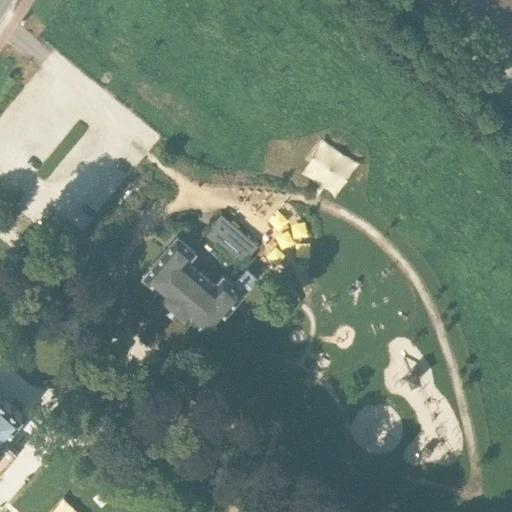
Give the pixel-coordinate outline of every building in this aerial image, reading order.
[(511,0),(498,0),(511,9),(511,0)] [(307,158),(346,185),(360,166),(321,138),(307,158)] [(208,235),(245,266),(262,246),(225,215),(208,235)] [(209,335),(244,293),(258,277),(249,270),(236,285),(233,283),(222,274),(214,283),(189,261),(197,252),(177,235),(142,276),(144,277),(157,289),(151,296),(164,307),(164,308),(170,313),(171,313),(185,325),(190,319),(209,335)] [(0,471),(17,452),(5,441),(6,439),(2,436),(20,415),(0,396),(0,471)]
